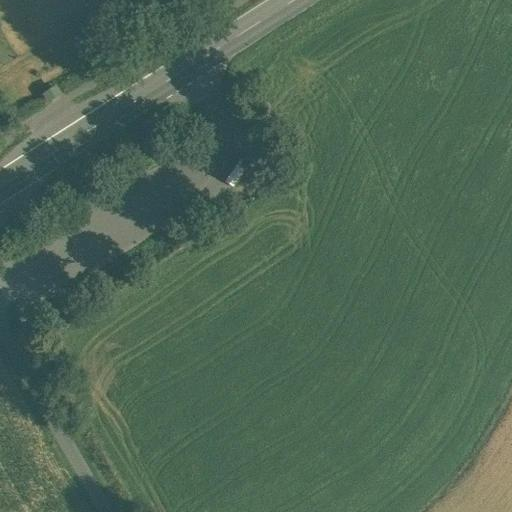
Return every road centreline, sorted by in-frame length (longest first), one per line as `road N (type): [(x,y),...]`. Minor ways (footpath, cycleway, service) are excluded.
road 1 (secondary): [(294,0),(0,189)]
road 2 (unclassified): [(0,320),(109,511)]
